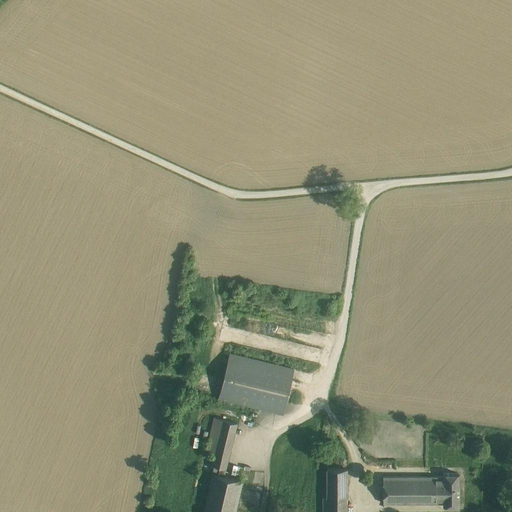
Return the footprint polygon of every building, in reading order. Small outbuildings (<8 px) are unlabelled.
[(293,369),(230,353),(219,398),(283,413),(293,369)] [(237,423),(214,417),(205,452),(214,454),(211,464),(219,466),(218,474),(224,475),(237,423)] [(346,511),(347,468),(327,468),(327,497),(323,497),(323,511),(346,511)] [(218,474),(213,473),(203,511),(234,511),(242,480),(224,475),(218,474)] [(459,473),(443,474),(443,476),(435,476),(435,502),(443,502),(443,505),(459,505),(459,473)] [(435,476),(383,477),(383,503),(435,502),(435,476)]
